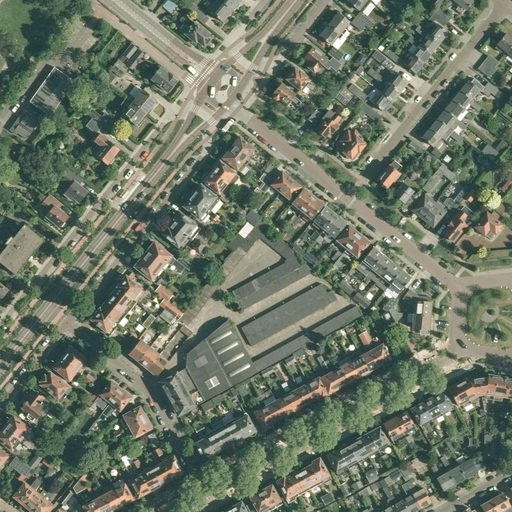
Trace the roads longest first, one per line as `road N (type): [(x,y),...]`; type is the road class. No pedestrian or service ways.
road 1 (residential): [(204,494),(464,348)]
road 2 (residential): [(191,115),(169,115),(0,326)]
road 3 (residential): [(461,290),(238,110)]
road 4 (residential): [(66,321),(207,151),(203,127)]
road 5 (residential): [(363,178),(505,0)]
road 6 (residential): [(204,494),(147,390),(66,321)]
road 7 (tertiary): [(49,306),(164,163)]
road 8 (unclassified): [(113,0),(212,80)]
